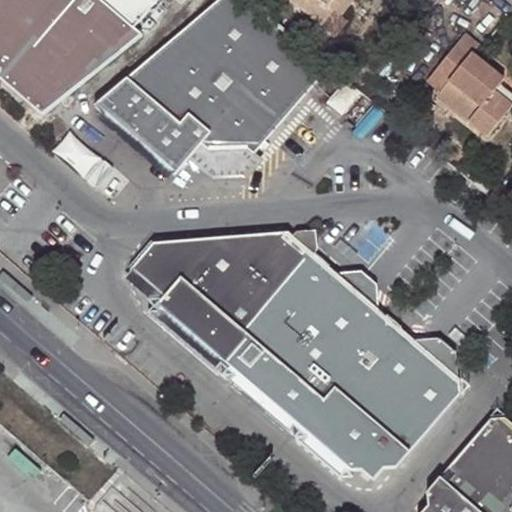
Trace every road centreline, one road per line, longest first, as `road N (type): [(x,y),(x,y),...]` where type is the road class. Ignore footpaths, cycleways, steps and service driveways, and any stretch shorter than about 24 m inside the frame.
road 1 (unclassified): [(0,137),(109,225),(398,204),(436,214),(511,277)]
road 2 (secondary): [(0,310),(234,511)]
